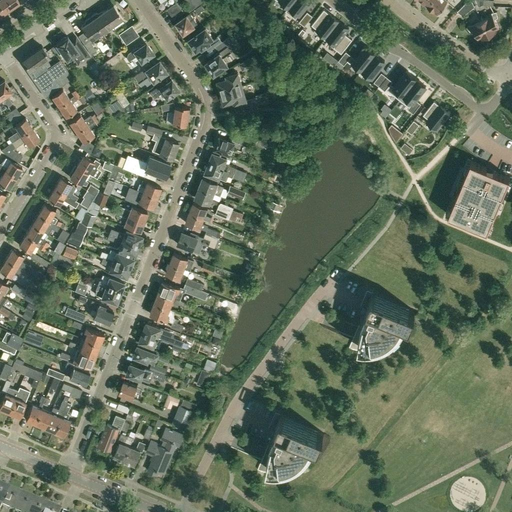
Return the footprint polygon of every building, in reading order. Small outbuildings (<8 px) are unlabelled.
[(0,0),(0,13),(8,8),(2,0),(0,0)] [(2,0),(8,8),(19,1),(18,0),(2,0)] [(277,0),(287,7),(285,10),(286,11),(293,0),(277,0)] [(293,0),(286,11),(295,18),(309,0),(293,0)] [(437,13),(444,4),(448,0),(447,0),(431,0),(427,5),(437,13)] [(454,0),(450,5),(457,11),(466,0),(454,0)] [(471,0),(470,0),(459,12),(463,17),(475,8),(471,0)] [(175,12),(180,8),(176,2),(167,9),(171,15),(175,12)] [(103,11),(112,24),(123,17),(113,4),(103,11)] [(123,8),(127,13),(128,11),(132,9),(128,4),(123,8)] [(202,4),(195,9),(198,14),(206,9),(202,4)] [(171,15),(174,20),(184,13),(180,8),(175,12),(171,15)] [(324,9),(311,24),(317,29),(315,31),(325,39),(339,20),(324,9)] [(101,32),(112,24),(103,11),(98,14),(97,12),(96,12),(90,16),(101,32)] [(307,11),(299,21),(304,26),(313,15),(307,11)] [(482,20),(490,34),(497,30),(496,28),(499,27),(495,19),(498,17),(497,11),(492,12),(492,14),(482,20)] [(183,32),(184,33),(197,23),(190,12),(176,22),(180,27),(178,28),(182,32),(183,32)] [(91,39),(101,32),(90,16),(85,19),(85,21),(86,23),(82,26),(91,39)] [(339,20),(325,39),(326,37),(335,44),(333,47),(341,53),(352,39),(345,33),(349,28),(339,20)] [(482,38),(490,34),(482,20),(471,25),(470,24),(466,27),(471,32),(474,30),(478,38),(481,36),(482,38)] [(122,39),(135,30),(132,24),(118,33),(122,39)] [(216,45),(221,41),(218,36),(213,39),(205,27),(204,28),(203,27),(198,31),(199,32),(189,39),(190,41),(189,42),(193,48),(195,47),(196,49),(201,46),(202,47),(207,44),(210,48),(208,49),(209,50),(216,45)] [(135,30),(122,39),(126,44),(139,35),(135,30)] [(212,74),(213,73),(214,74),(228,64),(222,57),(231,51),(230,49),(238,43),(232,34),(221,41),(216,45),(219,51),(212,56),(213,57),(206,62),(209,67),(208,68),(212,74)] [(275,40),(271,34),(264,39),(268,45),(275,40)] [(76,36),(70,40),(67,36),(66,37),(64,36),(61,39),(61,40),(56,43),(67,59),(72,55),(78,63),(89,55),(76,36)] [(84,43),(91,54),(96,50),(89,40),(84,43)] [(141,61),(153,52),(146,41),(139,46),(138,45),(128,52),(126,57),(128,60),(136,54),(141,61)] [(286,48),(282,42),(274,47),(278,53),(285,48),(286,48)] [(346,50),(338,60),(344,64),(347,60),(360,71),(375,52),(365,45),(355,58),(346,50)] [(72,77),(59,59),(51,65),(46,57),(49,55),(42,46),(22,59),(27,66),(25,67),(45,96),(72,77)] [(375,52),(360,71),(361,71),(362,69),(372,77),(385,60),(375,52)] [(116,53),(99,65),(103,70),(120,58),(116,53)] [(255,55),(240,64),(243,70),(259,61),(255,55)] [(332,56),(329,61),(334,65),(338,60),(332,56)] [(149,74),(153,80),(166,71),(159,60),(145,69),(144,67),(133,75),(138,82),(149,74)] [(101,69),(98,65),(97,66),(92,69),(96,75),(98,77),(103,73),(104,73),(101,69)] [(387,76),(379,86),(385,90),(386,88),(399,99),(416,78),(406,70),(394,86),(390,83),(392,80),(387,76)] [(221,91),(242,85),(238,71),(229,74),(230,75),(227,76),(228,78),(218,81),(221,91)] [(381,72),(374,81),(379,86),(387,76),(381,72)] [(416,78),(399,99),(409,106),(408,108),(413,113),(421,103),(415,99),(426,86),(416,78)] [(6,93),(12,90),(4,79),(0,81),(0,94),(7,105),(12,102),(6,93)] [(163,83),(162,82),(150,91),(154,96),(158,94),(161,98),(163,98),(166,96),(166,97),(179,89),(174,82),(172,82),(170,79),(163,83)] [(242,85),(221,91),(224,102),(234,99),(235,101),(237,100),(237,101),(239,101),(241,107),(249,106),(248,100),(246,101),(244,92),(242,85)] [(59,105),(69,98),(62,88),(52,95),(59,105)] [(295,95),(294,90),(282,92),(283,98),(283,100),(295,98),(295,96),(295,95)] [(70,98),(69,98),(59,105),(66,116),(77,108),(72,102),(77,99),(83,95),(80,91),(74,95),(70,98)] [(106,111),(112,113),(123,105),(115,93),(106,111)] [(249,106),(259,104),(257,98),(248,100),(249,106)] [(132,100),(113,113),(113,114),(135,109),(132,100)] [(434,100),(423,114),(428,118),(426,121),(436,129),(449,112),(434,100)] [(188,106),(180,105),(180,107),(174,106),(173,101),(161,104),(162,110),(171,108),(171,110),(168,111),(166,122),(185,124),(188,106)] [(12,123),(22,116),(16,107),(6,113),(12,123)] [(98,116),(100,120),(102,118),(104,114),(102,111),(97,115),(96,113),(92,115),(91,114),(84,119),(80,113),(69,121),(76,131),(87,123),(98,116)] [(101,121),(100,120),(98,116),(87,123),(76,131),(82,140),(79,146),(89,152),(93,144),(86,139),(94,134),(90,129),(101,121)] [(12,141),(32,127),(25,117),(15,124),(18,130),(8,137),(12,141)] [(414,119),(406,129),(412,133),(419,124),(414,119)] [(142,123),(132,120),(130,126),(140,129),(142,123)] [(174,151),(178,142),(160,135),(162,129),(147,124),(145,131),(153,133),(151,138),(156,140),(152,150),(172,158),(172,156),(174,156),(176,152),(174,151)] [(25,140),(29,145),(39,137),(32,127),(12,141),(12,142),(1,149),(5,153),(18,161),(22,156),(12,149),(15,146),(16,146),(25,140)] [(400,129),(393,137),(396,141),(403,132),(400,129)] [(214,148),(230,154),(233,146),(242,150),(244,143),(249,145),(251,138),(235,132),(232,138),(229,137),(228,139),(219,136),(217,141),(216,140),(214,145),(215,146),(214,148)] [(258,138),(256,143),(266,146),(268,141),(258,138)] [(94,146),(91,153),(99,156),(102,149),(94,146)] [(225,163),(227,157),(213,152),(212,153),(211,152),(209,157),(210,158),(209,162),(235,172),(236,168),(237,167),(225,163)] [(83,154),(77,165),(92,174),(92,175),(96,177),(101,170),(96,167),(99,161),(95,159),(94,161),(83,154)] [(122,167),(124,168),(143,175),(145,169),(165,176),(170,163),(149,155),(147,161),(127,154),(122,167)] [(0,167),(4,170),(15,177),(22,166),(5,156),(1,163),(0,161),(0,167)] [(111,170),(113,163),(105,160),(102,167),(111,170)] [(449,212),(448,214),(464,221),(466,222),(487,230),(509,176),(491,169),(485,166),(471,160),(449,212)] [(233,176),(235,172),(209,162),(207,166),(206,166),(204,171),(205,171),(205,172),(219,178),(221,172),(233,177),(233,176)] [(124,168),(122,167),(113,163),(111,170),(109,177),(119,181),(124,168)] [(289,163),(286,172),(293,175),(296,166),(289,163)] [(77,165),(76,165),(75,164),(71,171),(73,172),(70,176),(80,183),(86,184),(88,180),(83,178),(87,172),(92,175),(92,174),(77,165)] [(15,177),(4,170),(0,167),(0,173),(1,174),(0,176),(0,182),(9,188),(15,177)] [(72,183),(72,182),(61,176),(54,186),(76,199),(78,196),(72,192),(75,187),(74,184),(72,183)] [(225,185),(219,183),(203,177),(199,187),(213,192),(221,195),(225,185)] [(139,183),(137,189),(157,196),(161,186),(146,181),(142,180),(141,184),(139,183)] [(86,189),(95,194),(98,189),(89,184),(86,189)] [(76,199),(54,186),(48,197),(59,204),(62,199),(75,207),(78,201),(75,200),(76,199)] [(211,198),(213,192),(199,187),(195,197),(211,203),(217,203),(218,201),(211,198)] [(243,199),(246,193),(230,187),(227,193),(243,199)] [(91,201),(91,200),(95,194),(86,189),(82,196),(91,201)] [(136,195),(134,200),(138,201),(153,207),(157,196),(137,189),(135,194),(136,195)] [(99,190),(94,201),(95,202),(104,205),(108,194),(99,190)] [(91,201),(85,211),(86,211),(96,215),(97,215),(99,210),(98,209),(93,207),(95,202),(94,201),(91,200),(91,201)] [(270,208),(278,211),(280,212),(282,205),(280,204),(275,202),(273,201),(272,202),(270,208)] [(52,215),(56,209),(44,202),(38,212),(60,226),(62,222),(56,219),(57,218),(52,215)] [(207,208),(208,207),(193,202),(189,212),(204,217),(213,221),(214,216),(212,215),(213,212),(211,211),(211,209),(207,208)] [(218,209),(231,214),(234,207),(222,202),(220,204),(218,209)] [(146,219),(144,218),(147,211),(132,205),(130,210),(120,206),(118,210),(145,221),(146,219)] [(79,219),(86,209),(81,206),(79,208),(75,216),(79,219)] [(230,218),(231,214),(218,209),(217,213),(230,218)] [(232,212),(232,214),(237,216),(242,218),(244,213),(233,209),(232,212)] [(144,223),(145,221),(118,210),(116,215),(126,219),(124,224),(140,230),(142,222),(144,223)] [(91,226),(96,215),(86,211),(81,222),(88,225),(91,226)] [(70,232),(60,226),(38,212),(32,223),(43,230),(47,224),(67,237),(70,232)] [(202,223),(204,217),(189,212),(185,222),(200,228),(200,227),(208,231),(207,233),(223,240),(225,234),(208,227),(209,225),(202,223)] [(88,225),(81,222),(79,221),(75,232),(84,235),(88,225)] [(39,236),(43,230),(32,223),(25,233),(47,246),(49,243),(44,240),(44,239),(39,236)] [(124,233),(117,231),(111,228),(110,233),(139,245),(142,238),(141,237),(142,235),(126,228),(124,233)] [(218,238),(207,233),(205,238),(191,232),(190,234),(182,231),(177,243),(193,249),(195,243),(201,245),(202,243),(208,245),(214,247),(218,238)] [(83,236),(72,232),(67,240),(79,245),(83,236)] [(45,251),(47,246),(25,233),(19,244),(30,251),(34,244),(37,246),(45,251)] [(137,251),(139,245),(110,233),(108,237),(120,242),(118,247),(135,253),(136,251),(137,251)] [(63,254),(75,258),(77,250),(66,246),(63,254)] [(20,260),(24,254),(12,247),(6,258),(27,271),(31,266),(20,260)] [(133,257),(116,250),(109,248),(108,252),(102,250),(100,255),(108,258),(130,266),(133,257)] [(59,254),(54,252),(49,264),(56,267),(58,260),(57,259),(59,254)] [(188,258),(174,252),(170,262),(184,268),(189,270),(193,260),(188,258)] [(72,265),(74,260),(59,254),(57,259),(58,260),(72,265)] [(27,271),(6,258),(0,267),(0,269),(10,275),(14,270),(19,273),(19,271),(32,279),(34,276),(43,281),(46,275),(37,270),(34,275),(27,271)] [(126,276),(130,266),(108,258),(106,262),(111,264),(109,269),(126,276)] [(182,273),(184,268),(170,262),(166,273),(180,278),(184,279),(186,274),(182,273)] [(215,266),(205,262),(203,268),(213,272),(215,266)] [(124,282),(109,276),(102,273),(100,278),(95,276),(93,282),(120,292),(121,288),(123,288),(125,283),(123,283),(124,282)] [(120,292),(93,282),(80,276),(78,282),(85,285),(86,283),(92,285),(91,286),(97,288),(95,293),(116,302),(116,300),(118,301),(120,296),(118,295),(120,292)] [(186,283),(202,290),(204,284),(188,278),(186,283)] [(180,299),(181,300),(183,293),(182,293),(184,288),(181,287),(163,280),(159,291),(180,299)] [(34,294),(25,289),(15,283),(11,288),(24,296),(24,297),(30,301),(34,294)] [(184,288),(184,289),(206,297),(208,292),(202,290),(186,283),(184,288)] [(25,289),(34,294),(36,296),(40,291),(28,284),(25,289)] [(181,300),(180,299),(159,291),(154,302),(170,308),(172,302),(178,304),(189,308),(191,304),(181,300)] [(363,320),(358,346),(361,346),(364,347),(367,347),(370,347),(370,343),(378,342),(379,345),(381,344),(384,343),(386,342),(389,341),(391,339),(393,338),(391,335),(397,330),(399,332),(400,332),(400,330),(402,329),(403,327),(404,325),(405,322),(410,324),(415,311),(372,293),(367,305),(367,306),(367,307),(361,320),(363,320)] [(37,297),(36,296),(34,294),(30,301),(25,308),(32,312),(37,297)] [(84,302),(86,296),(80,294),(77,299),(84,302)] [(113,310),(105,307),(106,304),(92,299),(89,306),(96,308),(93,316),(108,322),(113,310)] [(173,309),(170,308),(154,302),(150,313),(173,322),(171,327),(182,331),(184,325),(177,323),(179,319),(176,318),(173,309)] [(67,307),(65,314),(83,321),(86,314),(67,307)] [(10,311),(5,308),(2,313),(7,316),(7,315),(12,318),(15,314),(10,311)] [(31,313),(25,309),(21,316),(27,319),(31,313)] [(165,334),(167,330),(147,322),(143,331),(168,341),(170,336),(165,334)] [(84,338),(99,344),(104,333),(86,326),(84,331),(86,332),(84,338)] [(35,333),(27,330),(23,342),(30,345),(35,333)] [(166,345),(168,341),(143,331),(139,340),(154,346),(160,348),(161,343),(166,345)] [(22,338),(12,332),(6,342),(17,348),(22,338)] [(99,344),(84,338),(82,338),(78,348),(80,349),(95,355),(99,344)] [(17,348),(0,340),(0,347),(15,353),(17,348)] [(28,345),(24,343),(17,361),(22,363),(28,345)] [(135,349),(133,354),(134,354),(133,355),(148,361),(150,355),(156,358),(157,357),(168,361),(171,355),(152,348),(151,350),(138,345),(136,349),(135,349)] [(91,366),(95,355),(80,349),(77,355),(75,355),(73,359),(91,366)] [(59,356),(67,359),(69,354),(62,351),(59,356)] [(67,359),(59,356),(56,363),(72,369),(69,377),(84,383),(89,371),(81,368),(82,365),(75,363),(68,360),(67,359)] [(203,367),(211,370),(214,361),(207,358),(203,367)] [(11,365),(10,367),(25,373),(28,366),(13,360),(11,365)] [(149,368),(165,374),(167,368),(152,362),(149,368)] [(10,367),(11,365),(5,363),(0,374),(0,376),(5,379),(10,367)] [(165,374),(149,368),(145,366),(144,368),(131,363),(129,366),(128,366),(126,371),(127,371),(126,373),(150,382),(152,377),(164,381),(166,375),(165,374)] [(25,373),(39,379),(42,371),(28,366),(25,373)] [(47,373),(63,379),(65,373),(49,367),(47,373)] [(48,378),(49,375),(43,372),(42,377),(41,380),(46,382),(48,378)] [(139,381),(137,386),(124,381),(119,393),(133,398),(135,390),(141,393),(142,390),(146,391),(148,385),(139,381)] [(18,390),(12,388),(7,386),(0,403),(0,407),(9,411),(18,390)] [(73,386),(70,394),(79,397),(82,389),(73,386)] [(28,394),(23,392),(18,390),(9,411),(19,415),(28,394)] [(208,394),(203,405),(211,408),(215,397),(208,394)] [(180,399),(170,395),(166,405),(171,407),(173,402),(178,404),(180,399)] [(174,423),(186,428),(196,404),(184,399),(174,423)] [(53,433),(67,401),(63,400),(59,409),(53,406),(51,412),(44,426),(47,427),(46,429),(53,433)] [(67,412),(69,407),(71,403),(67,401),(53,433),(63,436),(70,420),(67,419),(70,413),(67,412)] [(35,422),(41,408),(32,403),(25,418),(35,422)] [(127,412),(130,406),(119,403),(117,408),(127,412)] [(44,426),(51,412),(41,408),(35,422),(44,426)] [(139,416),(140,413),(130,408),(126,417),(131,419),(133,414),(139,416)] [(272,442),(266,467),(269,468),(272,468),(275,469),(278,468),(278,465),(287,464),(287,467),(289,466),(292,465),(295,464),(297,463),(300,461),(302,459),(300,457),(305,451),(308,453),(309,451),(311,449),(313,446),(314,444),(318,445),(323,433),(280,415),(275,427),(276,427),(275,430),(270,441),(272,442)] [(110,448),(118,428),(122,418),(118,417),(114,426),(107,423),(99,444),(110,448)] [(164,472),(168,462),(173,450),(172,450),(175,443),(179,445),(183,435),(165,427),(160,437),(164,439),(162,444),(151,440),(146,451),(155,455),(154,458),(153,458),(152,461),(148,470),(157,474),(158,469),(164,472)] [(144,436),(149,438),(153,430),(147,428),(144,436)] [(124,460),(130,445),(124,443),(127,436),(122,433),(119,441),(120,441),(114,456),(124,460)] [(134,464),(138,455),(140,450),(143,451),(146,443),(140,441),(137,448),(130,445),(124,460),(134,464)] [(0,509),(1,506),(8,489),(0,485),(0,509)] [(15,511),(21,495),(8,489),(1,506),(15,511)] [(16,511),(29,511),(34,500),(21,495),(15,511),(16,511)] [(44,511),(47,505),(34,500),(29,511),(44,511)]
